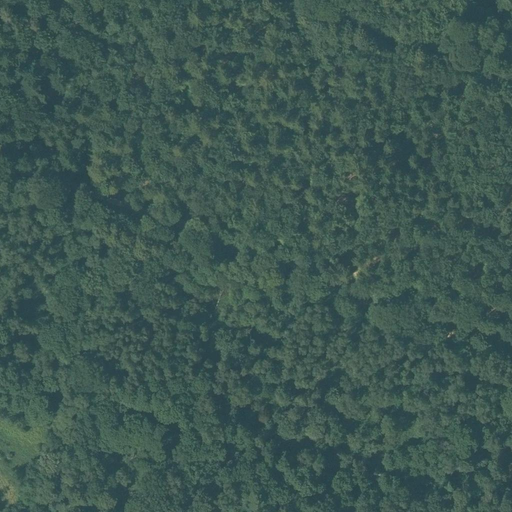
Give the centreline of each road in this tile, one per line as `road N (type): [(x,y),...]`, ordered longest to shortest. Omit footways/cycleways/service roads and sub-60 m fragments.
road 1 (track): [(0,153),(511,339)]
road 2 (track): [(260,0),(178,215)]
road 3 (track): [(303,0),(511,75)]
